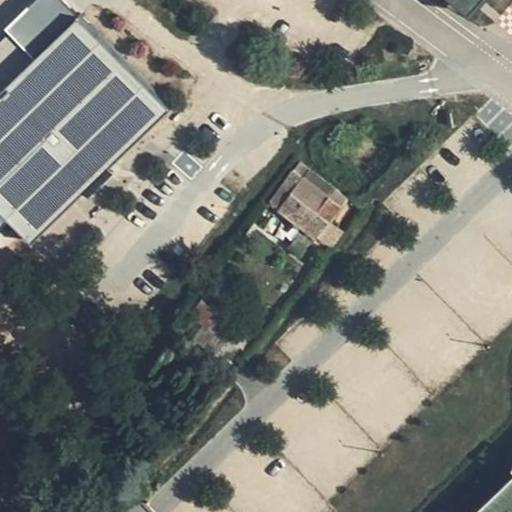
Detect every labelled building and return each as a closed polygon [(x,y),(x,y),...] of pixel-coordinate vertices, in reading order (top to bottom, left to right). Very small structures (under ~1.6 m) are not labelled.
[(171,111),(60,0),(41,0),(0,40),(0,234),(12,223),(34,246),(171,111)] [(459,0),(474,13),(485,0),(459,0)] [(271,199),(281,206),(305,176),(342,205),(350,196),(302,160),(271,199)] [(342,205),(305,176),(281,206),(319,236),(342,205)] [(511,511),(511,477),(480,508),(482,511),(511,511)]
